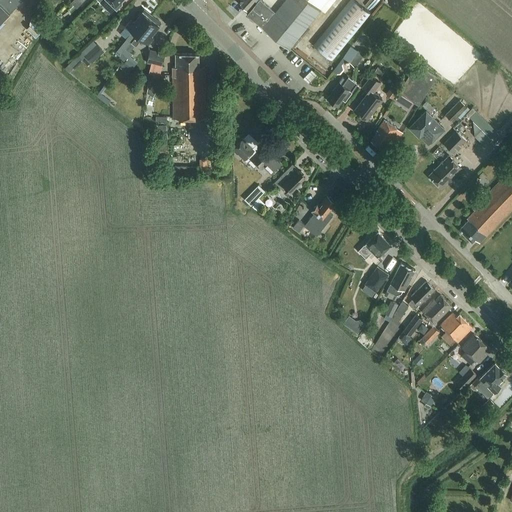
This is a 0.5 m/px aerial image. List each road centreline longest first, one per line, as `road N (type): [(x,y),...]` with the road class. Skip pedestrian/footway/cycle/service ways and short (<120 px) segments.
road 1 (tertiary): [(354,184),(189,4)]
road 2 (tertiary): [(511,341),(410,240)]
